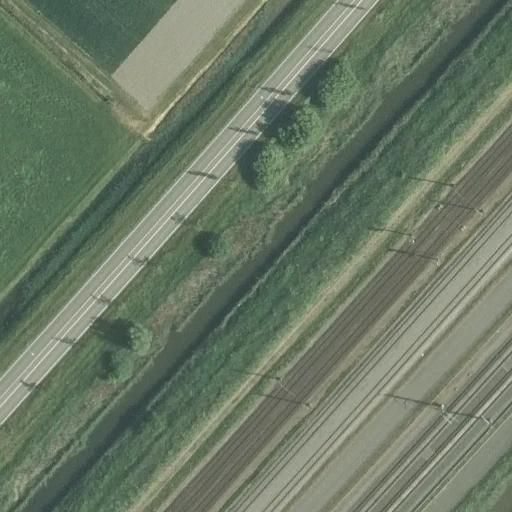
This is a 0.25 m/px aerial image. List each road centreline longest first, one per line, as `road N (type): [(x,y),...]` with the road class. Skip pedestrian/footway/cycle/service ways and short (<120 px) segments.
road 1 (track): [(511,89),(134,511)]
road 2 (secondary): [(0,402),(354,0)]
